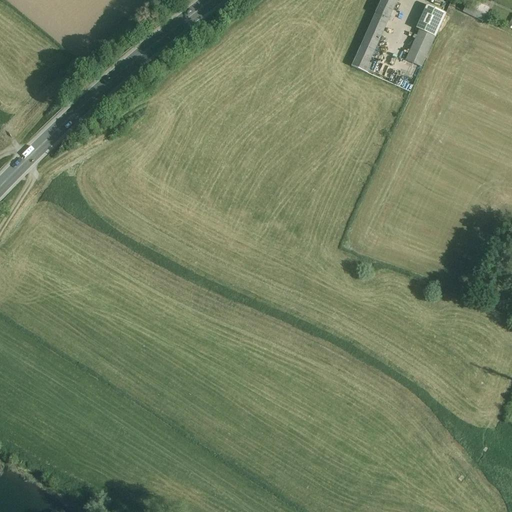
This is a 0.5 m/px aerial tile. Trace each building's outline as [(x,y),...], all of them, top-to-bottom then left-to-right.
[(381,0),(361,47),(374,53),(398,0),(381,0)] [(489,9),(476,3),(469,0),(468,0),(464,13),(483,22),(489,9)] [(420,30),(435,38),(446,14),(431,7),(428,8),(418,30),(420,30)] [(435,38),(420,30),(406,60),(422,68),(435,38)] [(374,53),(361,47),(352,67),(365,73),(374,53)] [(410,92),(414,83),(391,72),(387,81),(410,92)]
